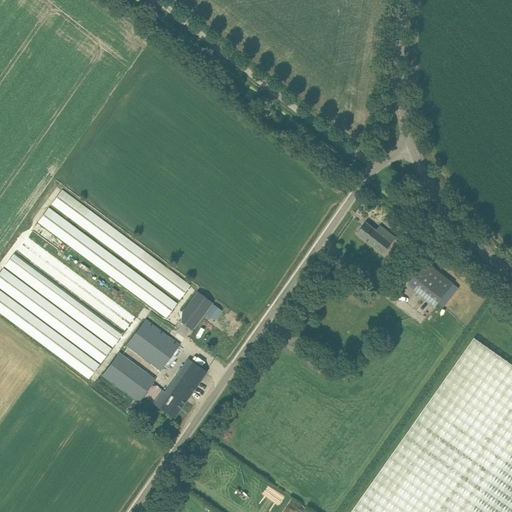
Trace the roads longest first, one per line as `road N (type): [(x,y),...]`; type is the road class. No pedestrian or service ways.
road 1 (tertiary): [(131,511),(373,168),(410,149)]
road 2 (track): [(155,0),(373,168)]
road 3 (tertiary): [(511,264),(428,183),(410,149)]
road 4 (tertiary): [(410,149),(395,103),(395,0)]
